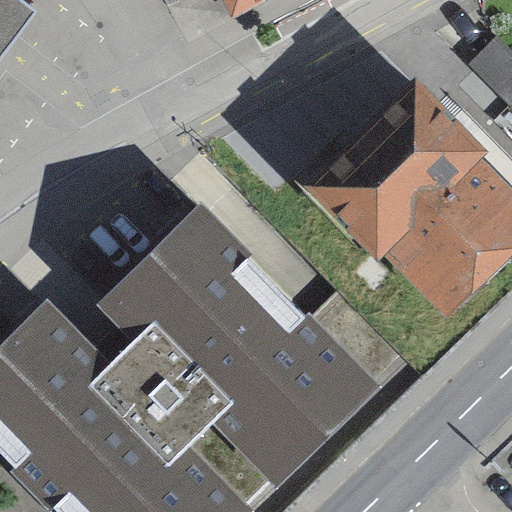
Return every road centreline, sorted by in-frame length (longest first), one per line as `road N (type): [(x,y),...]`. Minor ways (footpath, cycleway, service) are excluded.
road 1 (residential): [(392,0),(258,71),(174,104)]
road 2 (primary): [(511,367),(364,511)]
road 3 (residential): [(174,104),(0,199)]
